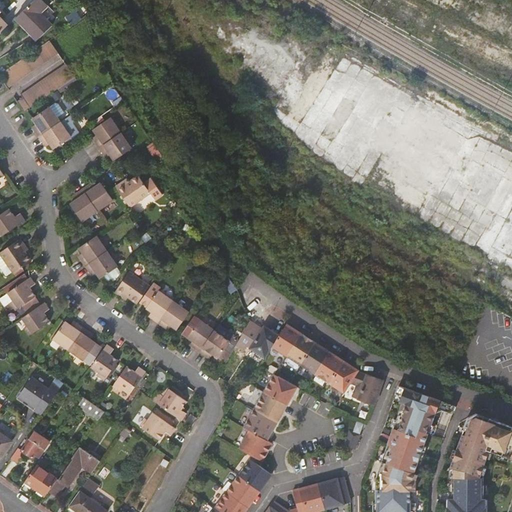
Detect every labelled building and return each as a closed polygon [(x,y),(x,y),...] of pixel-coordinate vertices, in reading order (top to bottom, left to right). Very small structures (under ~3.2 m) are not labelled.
[(49,8),(41,0),(38,0),(33,5),(25,13),(22,16),(29,24),(27,26),(32,31),(48,18),(43,14),(49,8)] [(25,13),(33,5),(30,2),(22,10),(25,13)] [(48,18),(54,13),(49,8),(43,14),(48,18)] [(29,24),(22,16),(19,19),(27,26),(29,24)] [(49,19),(48,18),(32,31),(38,38),(41,35),(44,38),(56,26),(49,19)] [(60,51),(51,39),(3,73),(2,74),(10,86),(60,51)] [(25,95),(19,99),(27,110),(77,75),(68,63),(23,93),(25,95)] [(37,122),(36,124),(38,128),(36,129),(44,141),(47,140),(49,144),(52,143),(56,149),(72,137),(50,106),(34,117),(37,122)] [(98,136),(96,137),(99,142),(96,144),(105,155),(107,153),(110,157),(112,156),(116,162),(133,150),(111,119),(94,131),(98,136)] [(139,175),(130,181),(125,184),(124,182),(117,187),(130,206),(151,192),(139,175)] [(98,185),(97,183),(93,186),(91,184),(79,193),(80,195),(77,197),(78,199),(73,203),(84,220),(115,199),(103,182),(98,185)] [(17,217),(12,209),(0,216),(0,228),(5,235),(27,220),(23,213),(17,217)] [(84,253),(81,254),(84,258),(82,260),(90,272),(92,270),(95,275),(98,273),(101,278),(119,266),(97,236),(80,247),(84,253)] [(23,239),(0,253),(0,266),(8,279),(34,262),(27,252),(30,250),(23,239)] [(139,300),(150,284),(130,269),(115,290),(122,294),(124,292),(128,295),(138,302),(139,300)] [(17,311),(37,298),(31,288),(36,285),(32,278),(9,293),(14,301),(11,303),(17,311)] [(151,283),(150,284),(139,300),(152,310),(151,312),(155,315),(153,317),(166,325),(167,323),(171,326),(173,324),(178,328),(190,310),(151,283)] [(45,313),(51,310),(46,303),(23,318),(29,326),(26,328),(31,336),(51,322),(45,313)] [(200,350),(216,329),(195,314),(183,331),(189,335),(193,338),(192,341),(196,344),(194,346),(200,350)] [(89,341),(93,336),(73,321),(69,326),(64,322),(52,339),(90,366),(102,350),(89,341)] [(278,333),(271,343),(286,352),(301,330),(286,321),(278,333)] [(264,323),(249,345),(264,355),(271,343),(278,333),(264,323)] [(231,339),(216,329),(200,350),(207,355),(208,352),(212,355),(214,353),(219,357),(226,347),(231,339)] [(301,330),(286,352),(300,362),(315,340),(301,330)] [(315,340),(300,362),(315,371),(329,349),(315,340)] [(109,345),(93,367),(100,373),(98,376),(106,381),(120,361),(111,355),(115,349),(109,345)] [(227,362),(232,352),(226,347),(219,357),(227,362)] [(329,349),(315,371),(329,380),(343,358),(329,349)] [(343,358),(329,380),(344,390),(350,380),(358,368),(343,358)] [(127,367),(113,386),(122,392),(124,389),(131,395),(147,372),(140,367),(136,373),(127,367)] [(363,370),(358,368),(350,380),(356,383),(352,394),(374,402),(383,377),(363,370)] [(273,371),(263,389),(286,402),(296,384),(289,380),(274,372),(273,371)] [(33,378),(20,396),(39,409),(36,412),(42,416),(61,390),(56,386),(52,392),(33,378)] [(441,407),(453,411),(456,403),(399,383),(396,391),(398,391),(401,397),(400,399),(403,400),(403,401),(375,479),(376,479),(376,501),(373,500),(373,510),(416,511),(416,501),(412,501),(412,477),(411,477),(414,469),(435,409),(437,409),(441,407)] [(181,409),(187,400),(179,394),(179,395),(168,387),(163,394),(165,396),(165,397),(174,404),(181,409)] [(263,389),(253,407),(276,420),(286,402),(263,389)] [(182,419),(186,413),(181,409),(174,404),(165,397),(160,404),(182,419)] [(101,421),(106,413),(86,398),(80,406),(101,421)] [(276,420),(253,407),(243,425),(249,428),(266,438),(276,420)] [(511,423),(477,411),(469,415),(466,422),(469,423),(466,432),(463,431),(451,465),(453,466),(453,475),(452,497),(447,497),(447,511),(487,511),(488,497),(484,497),(484,475),(480,475),(490,448),(511,455),(511,423)] [(175,428),(153,413),(147,421),(145,419),(140,426),(159,440),(165,432),(171,435),(175,428)] [(362,421),(357,420),(354,428),(359,430),(362,421)] [(266,438),(249,428),(238,446),(252,454),(260,458),(261,459),(272,441),(266,438)] [(38,429),(33,437),(48,448),(53,440),(38,429)] [(13,442),(0,433),(0,456),(2,458),(13,442)] [(48,448),(33,437),(24,449),(28,452),(39,460),(48,448)] [(28,452),(24,449),(22,447),(15,456),(22,461),(28,452)] [(93,473),(100,461),(82,448),(73,459),(75,460),(61,480),(59,479),(58,481),(51,491),(59,496),(67,485),(70,487),(84,466),(93,473)] [(258,462),(260,458),(252,454),(250,457),(247,461),(238,473),(259,489),(271,472),(258,462)] [(50,463),(43,458),(37,466),(44,471),(50,463)] [(46,497),(51,491),(58,481),(44,471),(37,466),(26,482),(46,497)] [(259,489),(238,473),(226,490),(247,505),(259,489)] [(343,474),(318,481),(325,507),(350,500),(343,474)] [(99,486),(89,479),(70,507),(77,511),(109,511),(91,499),(99,486)] [(292,488),(297,506),(287,509),(292,511),(306,511),(325,507),(318,481),(292,488)] [(242,511),(247,505),(226,490),(222,495),(214,506),(222,511),(242,511)] [(292,511),(287,509),(273,499),(264,511),(292,511)]
